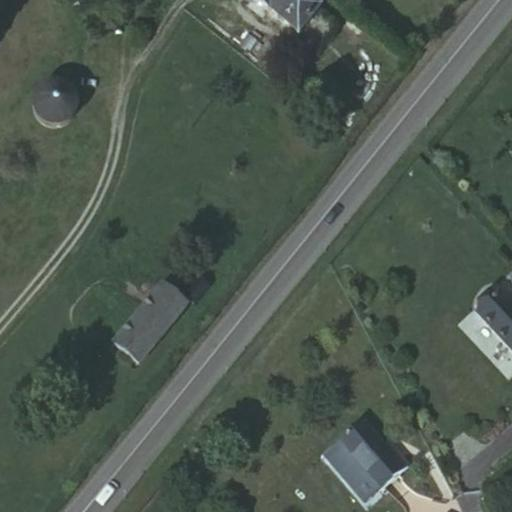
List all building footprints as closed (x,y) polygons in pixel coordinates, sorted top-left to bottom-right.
[(224,0),(236,9),(231,13),(247,25),(250,21),(283,48),(302,24),(271,0),(224,0)] [(16,112),(15,123),(21,134),(28,141),(37,142),(47,141),(59,130),(59,118),(58,109),(51,102),(42,97),(28,99),(20,105),(16,112)] [(172,320),(189,304),(179,294),(163,311),(172,320)] [(119,373),(164,320),(141,300),(95,352),(119,373)] [(511,374),(511,328),(490,303),(466,323),(511,375),(511,374)] [(341,430),(317,450),(364,504),(389,481),(370,458),(366,462),(341,430)]
